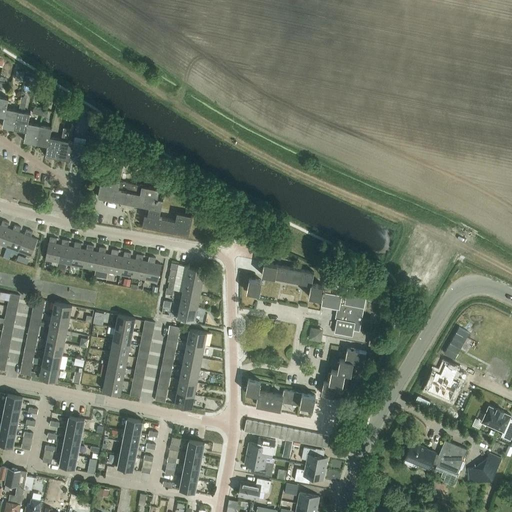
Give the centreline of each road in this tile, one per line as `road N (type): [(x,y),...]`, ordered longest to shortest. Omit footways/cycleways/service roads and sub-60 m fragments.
road 1 (track): [(511,270),(266,157),(18,0)]
road 2 (residential): [(234,427),(225,255),(64,226)]
road 3 (tertiary): [(344,511),(363,444),(446,302),(478,285),(511,296)]
road 4 (residential): [(234,427),(0,381)]
road 5 (residential): [(64,226),(66,185),(0,139)]
